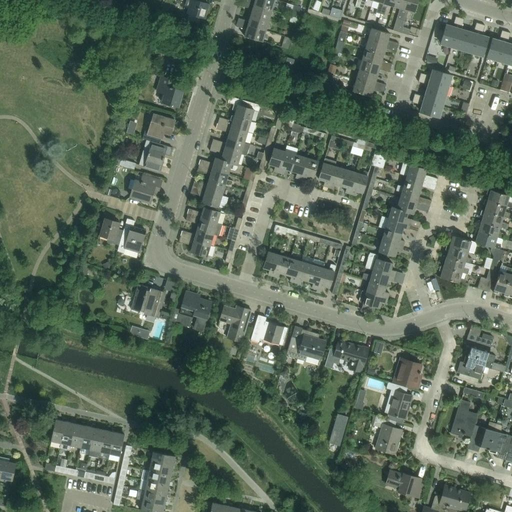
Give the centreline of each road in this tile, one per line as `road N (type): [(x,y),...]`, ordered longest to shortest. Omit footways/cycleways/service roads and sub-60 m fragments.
road 1 (residential): [(511,482),(422,451),(450,343),(435,316)]
road 2 (residential): [(165,217),(231,0)]
road 3 (residential): [(435,316),(370,327),(241,289)]
road 4 (residential): [(241,289),(270,197),(309,197)]
road 5 (residential): [(241,289),(167,267),(157,251),(165,217)]
